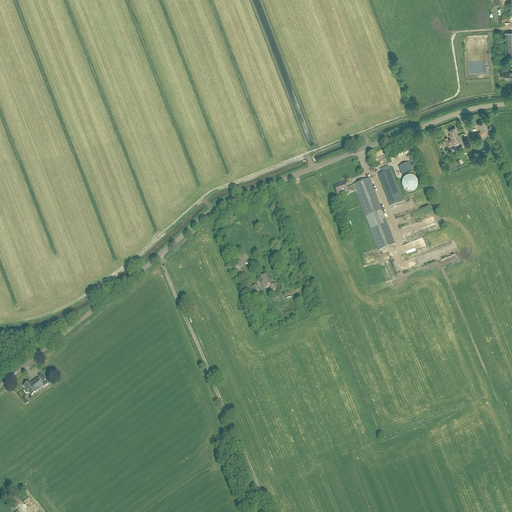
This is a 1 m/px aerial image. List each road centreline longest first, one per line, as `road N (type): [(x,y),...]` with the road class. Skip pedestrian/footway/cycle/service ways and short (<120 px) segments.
road 1 (track): [(0,325),(80,298),(207,195),(455,94),(456,31),(511,24)]
road 2 (unclassified): [(0,386),(224,202),(459,111),(511,103)]
road 3 (track): [(265,511),(160,254)]
road 4 (track): [(400,278),(441,267),(511,430)]
